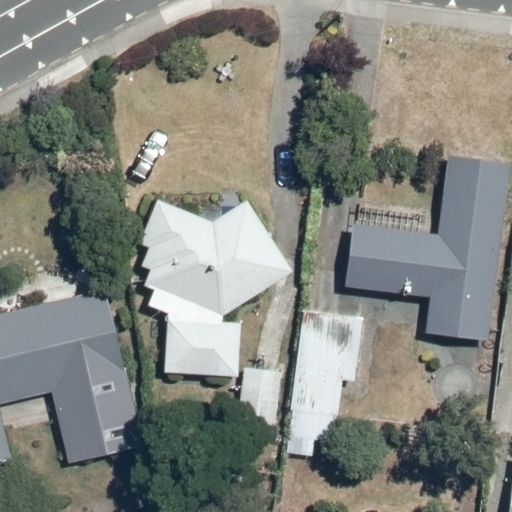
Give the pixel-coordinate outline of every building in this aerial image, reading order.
[(352,286),(430,292),(429,333),(496,338),(510,159),(452,154),(446,234),(433,233),(436,197),(360,192),(352,286)] [(174,308),(170,367),(244,370),(246,317),(233,317),(230,312),(298,266),(252,197),(225,216),(161,192),(130,296),(174,308)] [(0,466),(14,463),(2,401),(76,386),(90,454),(151,442),(121,287),(0,311),(0,466)] [(290,451),(310,453),(311,438),(334,440),(340,376),(355,378),(362,313),(304,307),(290,451)] [(284,361),(250,361),(247,437),(278,437),(284,361)]
